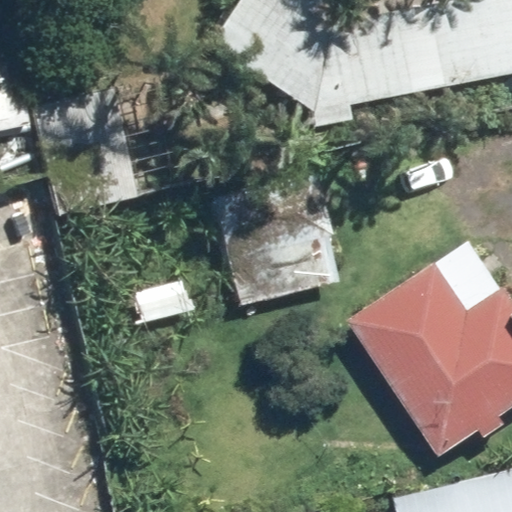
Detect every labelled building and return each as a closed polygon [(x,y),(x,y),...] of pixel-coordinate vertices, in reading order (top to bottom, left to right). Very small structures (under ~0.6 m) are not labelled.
[(511,0),(219,0),(195,37),(321,125),(341,102),(511,67),(511,68),(511,0)] [(95,32),(12,50),(47,214),(130,195),(125,168),(161,160),(142,75),(106,82),(95,32)] [(0,61),(0,190),(27,184),(0,61)] [(306,197),(215,216),(233,303),(324,284),(306,197)] [(511,307),(468,239),(348,315),(434,450),(511,400),(511,307)] [(511,511),(511,469),(393,495),(396,511),(511,511)]
